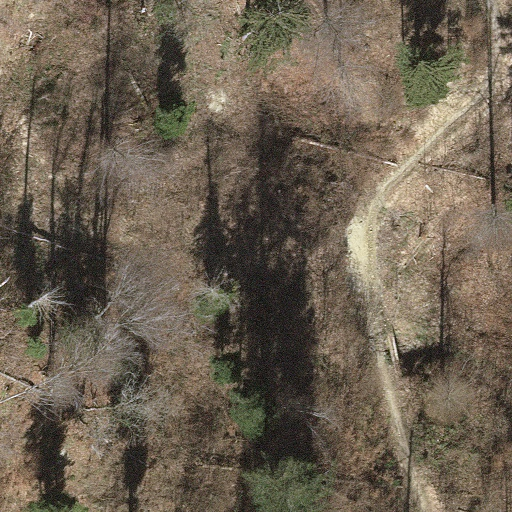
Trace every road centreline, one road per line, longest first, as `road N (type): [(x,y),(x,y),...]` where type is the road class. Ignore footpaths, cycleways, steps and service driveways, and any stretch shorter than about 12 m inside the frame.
road 1 (track): [(373,289),(424,511)]
road 2 (track): [(373,289),(422,205),(511,146)]
